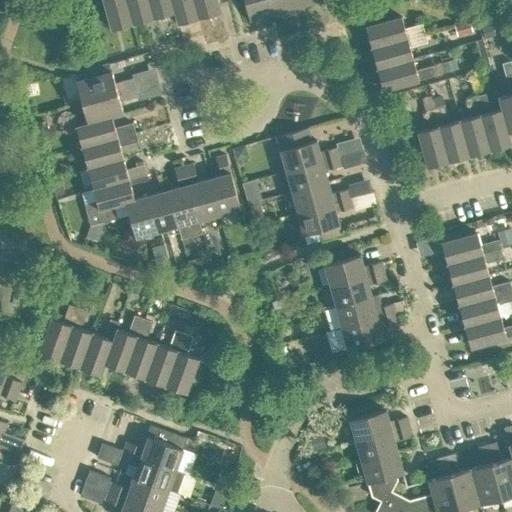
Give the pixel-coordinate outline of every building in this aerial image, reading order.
[(132,22),(126,0),(103,0),(111,28),(132,22)] [(126,0),(132,22),(153,17),(148,0),(126,0)] [(148,0),(153,17),(174,11),(171,0),(148,0)] [(171,0),(174,11),(177,23),(198,17),(193,0),(171,0)] [(193,0),(198,17),(220,11),(216,0),(193,0)] [(274,13),(270,0),(243,0),(249,20),(274,13)] [(270,0),(274,13),(298,6),(296,0),(270,0)] [(365,25),(371,47),(425,32),(422,23),(404,27),(401,15),(365,25)] [(472,31),(469,21),(454,26),(457,36),(472,31)] [(495,32),(493,23),(481,26),(483,35),(495,32)] [(371,47),(377,68),(413,58),(409,46),(427,41),(425,32),(371,47)] [(413,58),(377,68),(383,89),(436,74),(433,64),(416,69),(413,58)] [(458,68),(455,58),(439,63),(442,73),(458,68)] [(497,96),(501,108),(508,131),(511,130),(511,63),(511,60),(501,63),(509,93),(497,96)] [(76,80),(81,101),(135,86),(132,77),(114,82),(111,70),(110,70),(108,63),(107,63),(77,71),(79,79),(76,80)] [(81,101),(87,121),(87,122),(111,115),(111,116),(123,112),(120,101),(137,96),(135,86),(81,101)] [(485,93),(475,95),(490,149),(511,143),(508,131),(501,108),(490,111),(485,93)] [(449,160),(434,107),(431,95),(421,98),(429,127),(417,130),(427,166),(449,160)] [(471,116),(460,119),(469,154),(490,149),(475,95),(466,98),(471,116)] [(443,104),(434,107),(449,160),(469,154),(460,119),(448,122),(443,104)] [(75,124),(81,146),(135,131),(132,122),(114,127),(111,116),(111,115),(87,122),(87,121),(75,124)] [(48,132),(45,120),(34,123),(37,135),(48,132)] [(276,135),(286,170),(339,155),(337,146),(319,151),(316,139),(311,140),(307,126),(276,135)] [(81,146),(87,167),(123,157),(119,145),(137,140),(135,131),(81,146)] [(249,157),(245,144),(232,148),(236,161),(249,157)] [(220,174),(209,177),(219,213),(240,207),(225,154),(215,156),(220,174)] [(286,170),(291,191),(327,181),(324,169),(342,164),(343,168),(347,166),(344,154),(339,155),(286,170)] [(87,167),(93,188),(128,178),(146,173),(144,163),(126,168),(123,157),(87,167)] [(192,163),(183,165),(198,219),(219,213),(209,177),(197,180),(192,163)] [(198,219),(183,165),(174,168),(179,186),(167,189),(177,225),(178,224),(179,231),(181,238),(202,233),(198,219)] [(146,173),(128,178),(130,184),(148,180),(146,173)] [(65,193),(60,175),(49,179),(54,196),(65,193)] [(114,205),(125,201),(134,198),(130,184),(128,178),(93,188),(98,208),(100,208),(114,205)] [(255,178),(242,182),(244,189),(257,185),(255,178)] [(291,191),(297,212),(351,197),(348,187),(330,192),(327,181),(291,191)] [(152,193),(147,194),(157,230),(162,229),(166,228),(167,234),(179,231),(178,224),(177,225),(167,189),(152,193)] [(125,201),(135,236),(157,230),(147,194),(134,198),(125,201)] [(351,197),(297,212),(303,232),(319,228),(321,237),(341,232),(338,223),(339,223),(335,211),(353,206),(351,197)] [(117,217),(114,205),(100,208),(103,220),(117,217)] [(90,224),(103,220),(100,208),(98,208),(86,212),(90,224)] [(441,241),(447,263),(500,248),(498,239),(480,243),(476,231),(441,241)] [(511,241),(511,233),(500,237),(502,245),(511,241)] [(275,255),(272,246),(261,250),(264,259),(275,255)] [(447,263),(452,283),(488,274),(485,262),(503,257),(500,248),(447,263)] [(324,263),(330,284),(383,269),(381,260),(363,265),(360,253),(324,263)] [(212,266),(208,254),(188,260),(191,271),(212,266)] [(330,284),(335,304),(371,294),(368,284),(386,279),(383,269),(330,284)] [(452,283),(458,304),(511,289),(509,280),(491,285),(488,274),(452,283)] [(458,304),(464,325),(500,315),(496,304),(511,299),(511,290),(511,289),(458,304)] [(329,329),(341,325),(395,311),(405,308),(402,299),(381,305),(378,293),(371,295),(371,294),(335,304),(324,307),(329,329)] [(281,299),(272,302),(274,310),(284,308),(281,299)] [(38,351),(59,359),(78,307),(69,303),(62,321),(51,316),(38,351)] [(59,359),(79,366),(92,331),(81,327),(87,310),(78,307),(59,359)] [(395,311),(341,325),(347,347),(383,337),(380,326),(397,321),(395,311)] [(104,362),(125,370),(144,317),(134,314),(127,331),(117,327),(104,362)] [(500,315),(464,325),(470,346),(511,334),(511,324),(503,327),(500,315)] [(125,370),(145,377),(157,342),(146,338),(152,320),(144,317),(125,370)] [(100,374),(104,362),(117,327),(119,321),(109,318),(103,335),(92,331),(79,366),(100,374)] [(145,377),(165,384),(184,332),(174,329),(168,346),(157,342),(145,377)] [(184,332),(165,384),(185,391),(198,357),(186,352),(193,335),(184,332)] [(0,383),(18,390),(21,381),(4,375),(8,363),(4,361),(7,354),(0,351),(0,383)] [(285,357),(290,373),(305,368),(301,353),(285,357)] [(18,390),(0,383),(0,393),(14,399),(17,390),(18,390)] [(14,399),(27,403),(30,395),(17,390),(14,399)] [(349,418),(355,439),(409,425),(406,415),(388,420),(385,408),(349,418)] [(123,449),(175,468),(186,437),(171,431),(149,423),(145,434),(148,435),(144,446),(126,440),(123,449)] [(511,423),(503,426),(511,455),(511,456),(511,423)] [(355,439),(361,459),(361,460),(397,450),(394,439),(411,434),(409,425),(355,439)] [(24,438),(3,431),(0,429),(0,446),(19,453),(24,438)] [(325,447),(322,434),(308,438),(311,450),(325,447)] [(175,468),(123,449),(102,441),(101,442),(96,456),(117,463),(118,458),(137,465),(133,476),(168,488),(177,492),(184,472),(175,469),(175,468)] [(495,441),(486,443),(501,497),(511,493),(511,456),(511,455),(500,458),(495,441)] [(482,464),(470,467),(480,502),(501,497),(486,443),(477,446),(482,464)] [(366,478),(367,481),(396,473),(403,472),(402,468),(397,450),(361,460),(361,459),(355,461),(358,473),(364,472),(366,478)] [(454,452),(444,455),(459,508),(480,502),(470,467),(459,470),(454,452)] [(428,478),(432,492),(437,511),(445,511),(459,508),(444,455),(435,457),(440,475),(428,478)] [(89,468),(84,481),(160,509),(168,488),(133,476),(129,487),(111,481),(109,480),(110,476),(89,468)] [(229,487),(234,473),(220,468),(215,482),(229,487)] [(396,473),(367,481),(371,495),(380,500),(373,511),(437,511),(432,492),(409,499),(391,490),(397,478),(396,473)] [(159,511),(160,509),(84,481),(79,494),(101,502),(102,498),(122,505),(119,511),(159,511)]
